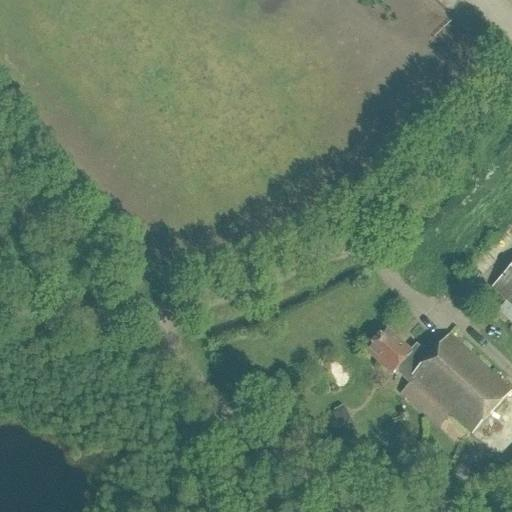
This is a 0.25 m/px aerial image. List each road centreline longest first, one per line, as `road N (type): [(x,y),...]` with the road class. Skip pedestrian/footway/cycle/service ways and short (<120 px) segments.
road 1 (unclassified): [(154,309),(271,277),(364,225),(511,77)]
road 2 (unclassified): [(373,511),(265,449),(190,375),(154,309)]
road 3 (unclassified): [(154,309),(74,319),(0,310)]
